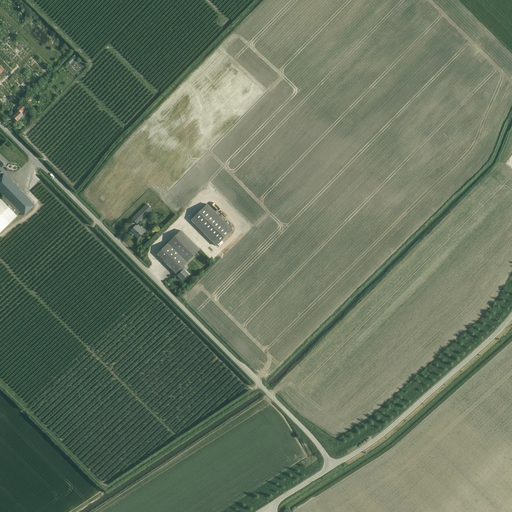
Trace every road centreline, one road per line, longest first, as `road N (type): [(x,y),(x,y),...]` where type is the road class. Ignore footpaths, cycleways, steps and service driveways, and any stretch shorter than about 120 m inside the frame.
road 1 (unclassified): [(333,466),(0,124)]
road 2 (unclassified): [(333,466),(375,438),(511,312)]
